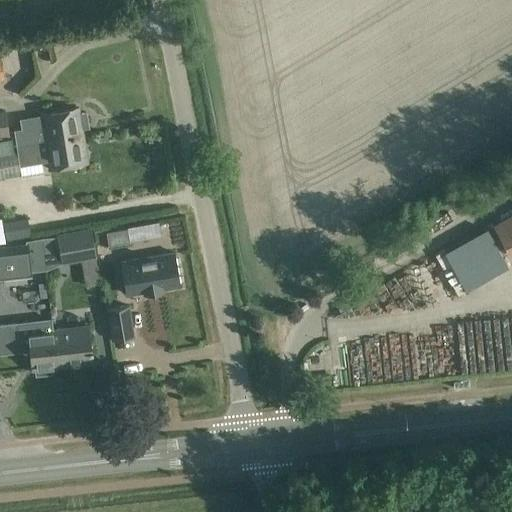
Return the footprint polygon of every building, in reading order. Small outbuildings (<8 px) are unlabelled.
[(32,50),(34,50),(46,47),(47,47),(45,38),(30,42),(32,50)] [(29,131),(14,134),(17,149),(84,136),(83,130),(82,127),(88,126),(85,109),(80,110),(79,108),(40,115),(27,117),(29,131)] [(0,138),(9,136),(5,110),(0,111),(0,138)] [(49,169),(88,163),(84,136),(17,149),(20,166),(47,161),(49,169)] [(0,178),(21,174),(16,151),(0,153),(0,178)] [(511,253),(511,213),(493,225),(509,255),(511,253)] [(4,222),(2,222),(5,240),(7,240),(31,236),(27,218),(4,222)] [(129,228),(105,232),(108,246),(132,242),(129,228)] [(57,236),(42,238),(44,255),(60,253),(62,262),(96,256),(92,230),(57,236)] [(464,236),(457,249),(469,256),(476,242),(464,236)] [(46,269),(42,238),(0,243),(0,279),(32,276),(31,271),(46,269)] [(175,253),(121,262),(126,295),(144,292),(145,294),(163,291),(162,289),(180,285),(175,253)] [(457,298),(470,291),(462,273),(449,279),(457,298)] [(108,309),(114,341),(133,337),(128,306),(108,309)] [(16,324),(0,325),(0,352),(18,351),(18,347),(30,346),(30,352),(32,370),(36,369),(37,375),(50,373),(50,368),(57,367),(52,329),(53,329),(52,320),(16,324)] [(57,367),(92,363),(88,325),(53,329),(52,329),(57,367)]
